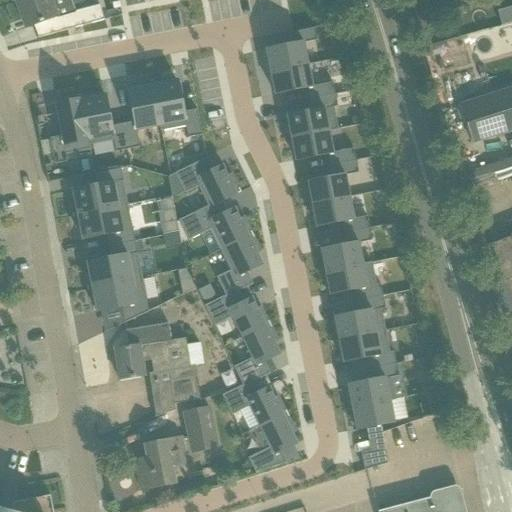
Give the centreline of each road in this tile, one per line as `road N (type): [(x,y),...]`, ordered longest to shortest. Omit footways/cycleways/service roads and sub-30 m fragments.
road 1 (residential): [(176,511),(306,474),(325,457),(329,432),(276,183),(248,133),(227,34)]
road 2 (residential): [(72,430),(0,83)]
road 3 (tertiary): [(469,337),(367,0)]
road 4 (residential): [(227,34),(0,78)]
road 5 (tertiary): [(469,337),(480,434),(502,511)]
